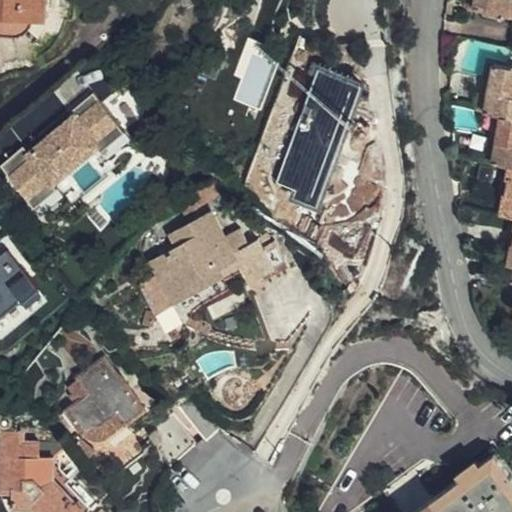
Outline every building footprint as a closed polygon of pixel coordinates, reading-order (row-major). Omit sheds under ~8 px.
[(0,0),(0,15),(46,18),(47,0),(0,0)] [(476,0),(468,0),(467,12),(474,14),(476,0)] [(511,0),(476,0),(474,14),(511,20),(511,0)] [(0,33),(30,36),(46,18),(0,15),(0,33)] [(248,42),(232,100),(265,108),(280,51),(248,42)] [(296,168),(303,170),(307,162),(328,171),(333,160),(350,166),(359,142),(364,144),(366,144),(371,139),(373,133),(374,124),(366,77),(359,78),(351,67),(344,64),(335,62),(327,65),(320,72),(313,95),(293,88),(285,110),(312,120),(308,130),(301,127),(295,144),(303,147),(296,168)] [(511,71),(495,67),(489,101),(479,99),(477,114),(504,119),(511,120),(511,71)] [(76,107),(61,119),(64,122),(52,132),(49,129),(34,142),(28,135),(12,149),(44,184),(55,175),(58,177),(60,175),(77,162),(74,158),(86,147),(90,151),(105,138),(113,146),(128,134),(89,89),(73,103),(76,107)] [(64,122),(61,119),(56,113),(44,123),(49,129),(52,132),(64,122)] [(511,120),(504,119),(495,167),(511,170),(511,169),(511,120)] [(511,169),(511,170),(503,218),(511,219),(511,169)] [(63,180),(60,175),(58,177),(55,175),(44,184),(50,191),(63,180)] [(203,201),(227,188),(211,175),(181,190),(185,201),(198,194),(203,201)] [(181,190),(159,201),(164,212),(185,201),(181,190)] [(154,305),(165,299),(174,295),(173,291),(248,252),(258,271),(290,255),(280,233),(267,239),(263,230),(251,236),(243,220),(224,230),(211,204),(169,226),(175,240),(151,252),(157,265),(138,274),(151,300),(154,305)] [(48,293),(9,246),(0,254),(0,330),(3,334),(48,293)] [(159,320),(165,299),(154,305),(151,300),(147,316),(159,320)] [(112,368),(101,354),(75,374),(76,376),(65,384),(70,390),(66,393),(71,401),(64,407),(85,433),(92,436),(99,436),(112,431),(127,419),(126,418),(144,404),(131,387),(144,377),(135,366),(122,376),(112,368)] [(328,511),(404,375),(386,366),(373,370),(298,507),(299,511),(328,511)] [(176,408),(205,443),(221,429),(191,395),(176,408)] [(190,442),(166,412),(145,431),(152,441),(155,439),(172,458),(190,442)] [(104,511),(105,511),(94,499),(84,508),(57,482),(56,458),(42,459),(41,444),(21,445),(19,435),(2,435),(3,491),(16,491),(20,506),(36,510),(37,511),(104,511)] [(84,454),(91,447),(79,436),(73,441),(84,454)] [(511,511),(511,470),(500,455),(428,511),(511,511)] [(390,490),(404,511),(407,511),(429,498),(414,475),(390,490)]
